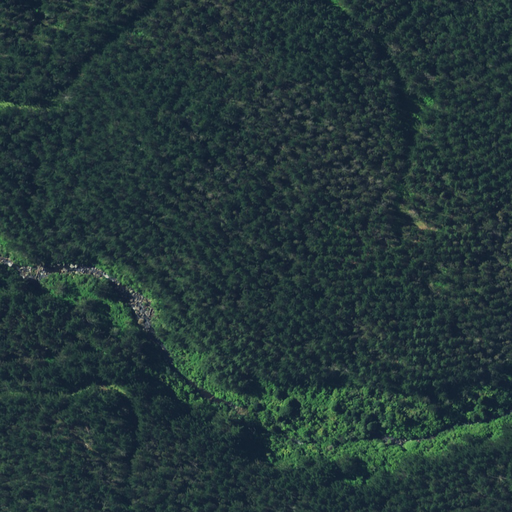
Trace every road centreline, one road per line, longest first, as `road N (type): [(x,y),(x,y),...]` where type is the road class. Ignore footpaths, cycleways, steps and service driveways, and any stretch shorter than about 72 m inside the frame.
road 1 (track): [(197,0),(162,31),(25,95),(0,97)]
road 2 (track): [(344,0),(374,55),(420,81),(511,82)]
